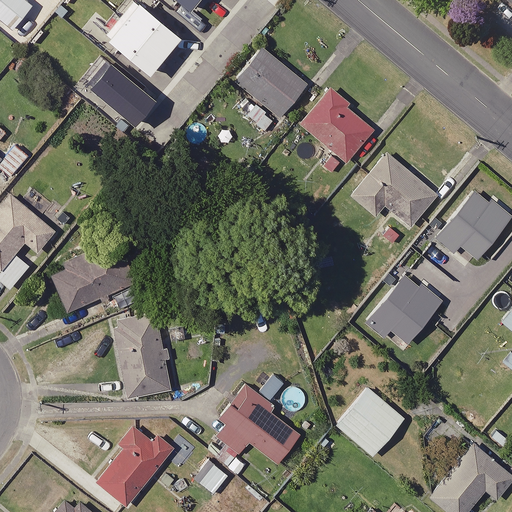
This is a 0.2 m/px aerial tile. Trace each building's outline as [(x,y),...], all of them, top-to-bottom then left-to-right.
[(33,5),(26,0),(0,0),(0,17),(13,28),(33,5)] [(182,36),(140,0),(108,38),(151,73),(182,36)] [(197,0),(180,0),(190,9),(197,0)] [(69,11),(61,5),(57,11),(64,17),(69,11)] [(309,83),(263,46),(235,80),(281,118),(309,83)] [(157,98),(112,61),(90,86),(136,124),(157,98)] [(350,101),(331,85),(300,122),(346,161),(374,128),(347,105),(350,101)] [(275,118),(256,103),(247,113),(266,129),(275,118)] [(15,144),(0,162),(0,166),(11,175),(28,154),(15,144)] [(437,193),(387,150),(350,193),(376,215),(385,205),(410,225),(437,193)] [(340,160),(331,154),(324,164),(332,170),(340,160)] [(490,200),(475,188),(435,237),(454,253),(461,244),(477,257),(511,215),(511,214),(492,198),(490,200)] [(11,191),(0,204),(0,267),(2,269),(25,241),(38,251),(57,229),(11,191)] [(399,234),(389,226),(378,241),(388,249),(399,234)] [(127,235),(64,261),(67,266),(51,273),(68,312),(146,279),(127,235)] [(30,264),(17,254),(0,273),(0,279),(10,288),(30,264)] [(420,285),(405,272),(363,321),(384,338),(391,330),(407,343),(443,300),(422,282),(420,285)] [(511,305),(501,319),(511,328),(511,305)] [(158,310),(118,318),(119,325),(114,326),(128,396),(172,387),(166,358),(170,357),(168,346),(165,346),(158,310)] [(511,352),(510,351),(502,361),(511,368),(511,352)] [(283,381),(273,373),(260,388),(271,397),(283,381)] [(277,404),(247,381),(219,417),(226,422),(217,434),(240,452),(250,440),(279,462),(302,432),(272,410),(277,404)] [(406,416),(368,385),(336,423),(373,454),(406,416)] [(154,439),(134,423),(119,441),(124,446),(97,480),(128,504),(176,446),(158,433),(154,439)] [(511,480),(511,473),(474,442),(428,495),(448,511),(466,511),(486,489),(496,498),(511,480)] [(52,511),(93,511),(80,501),(76,505),(65,497),(52,511)]
